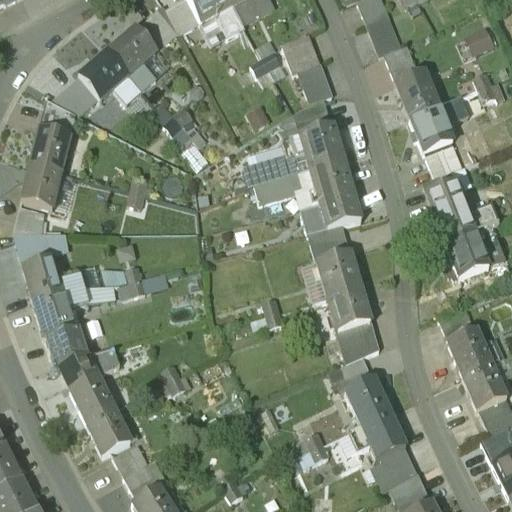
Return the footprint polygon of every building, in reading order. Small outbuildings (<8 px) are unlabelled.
[(0,0),(0,6),(3,13),(26,0),(0,0)] [(230,13),(223,0),(189,0),(183,4),(198,31),(213,23),(225,45),(242,35),(230,13)] [(223,0),(230,13),(254,0),(223,0)] [(379,57),(402,48),(384,0),(371,0),(359,5),(379,57)] [(461,45),(469,61),(489,51),(481,35),(461,45)] [(153,59),(132,36),(105,61),(126,84),(139,99),(154,86),(141,71),(153,59)] [(404,53),(381,63),(393,92),(416,82),(404,53)] [(271,59),(259,66),(266,78),(278,71),(271,59)] [(105,61),(77,85),(98,109),(126,84),(105,61)] [(259,66),(248,72),(255,84),(266,78),(259,66)] [(318,72),(296,80),(308,111),(321,106),(329,103),(318,72)] [(416,82),(393,92),(407,127),(435,114),(421,80),(416,82)] [(483,80),(471,86),(476,98),(488,92),(483,80)] [(77,85),(49,110),(77,123),(96,107),(77,85)] [(488,92),(476,98),(481,110),(494,105),(488,92)] [(435,114),(407,127),(421,161),(450,149),(443,133),(466,124),(458,105),(435,114)] [(321,106),(308,111),(291,121),(297,140),(328,130),(321,106)] [(73,122),(45,109),(39,132),(68,139),(73,122)] [(190,125),(181,115),(171,124),(180,134),(190,125)] [(171,124),(161,132),(170,143),(180,134),(171,124)] [(491,162),(478,131),(465,137),(477,168),(491,162)] [(331,134),(297,144),(279,150),(282,161),(284,167),(302,162),(307,178),(341,168),(331,134)] [(67,146),(37,139),(28,175),(58,182),(67,146)] [(184,157),(198,176),(211,166),(196,148),(184,157)] [(421,161),(432,186),(460,175),(450,149),(421,161)] [(240,173),(246,195),(252,194),(248,181),(261,177),(265,190),(297,181),(307,178),(302,162),(284,167),(282,161),(240,173)] [(341,168),(307,178),(318,216),(325,237),(339,233),(359,228),(341,168)] [(58,182),(28,175),(19,210),(49,218),(58,182)] [(261,177),(248,181),(252,194),(265,190),(261,177)] [(459,206),(448,180),(420,192),(430,218),(459,206)] [(265,190),(252,194),(255,207),(268,203),(269,207),(302,197),(297,181),(265,190)] [(145,190),(131,186),(128,199),(142,203),(145,190)] [(57,191),(49,218),(80,225),(87,200),(57,191)] [(142,203),(128,199),(125,212),(138,216),(142,203)] [(459,206),(430,218),(443,252),(472,241),(497,231),(489,211),(464,221),(459,206)] [(318,216),(299,221),(305,242),(325,237),(318,216)] [(41,222),(18,217),(11,244),(39,243),(41,222)] [(314,271),(348,261),(339,233),(325,237),(305,242),(314,271)] [(472,241),(443,252),(457,287),(486,275),(472,241)] [(11,244),(21,277),(51,269),(43,243),(39,243),(11,244)] [(63,243),(43,243),(51,269),(68,263),(63,243)] [(348,261),(314,271),(324,306),(358,296),(348,261)] [(51,269),(21,277),(31,313),(82,298),(85,297),(79,278),(55,285),(51,269)] [(136,275),(122,279),(126,291),(139,287),(136,275)] [(139,287),(126,291),(130,304),(143,300),(139,287)] [(126,291),(117,293),(121,307),(130,304),(126,291)] [(358,296),(324,306),(334,340),(368,330),(358,296)] [(82,298),(31,313),(42,348),(52,377),(55,375),(85,366),(76,338),(71,340),(65,319),(86,313),(82,298)] [(272,307),(259,311),(263,323),(276,319),(272,307)] [(276,319),(263,323),(267,336),(280,332),(276,319)] [(368,330),(334,340),(344,372),(376,358),(368,330)] [(473,338),(445,351),(460,385),(489,372),(473,338)] [(85,366),(55,375),(67,399),(95,385),(95,386),(117,375),(111,357),(85,366)] [(371,387),(361,365),(340,374),(350,397),(371,387)] [(489,372),(460,385),(475,419),(504,406),(489,372)] [(171,373),(159,379),(165,391),(177,385),(171,373)] [(95,385),(67,399),(84,432),(111,418),(95,386),(95,385)] [(177,385),(165,391),(171,403),(183,397),(177,385)] [(371,387),(343,400),(359,434),(387,421),(371,387)] [(511,424),(504,406),(475,419),(486,444),(511,432),(511,424)] [(111,418),(84,432),(100,465),(128,451),(111,418)] [(387,421),(359,434),(374,467),(403,454),(387,421)] [(511,446),(506,435),(478,449),(488,469),(511,457),(511,446)] [(315,440),(303,445),(308,458),(321,452),(315,440)] [(0,496),(19,487),(0,449),(0,496)] [(112,464),(123,484),(147,470),(135,450),(112,464)] [(321,452),(308,458),(314,470),(326,464),(321,452)] [(413,482),(400,456),(380,466),(381,468),(369,474),(381,500),(413,482)] [(511,463),(490,474),(507,507),(511,504),(511,463)] [(156,495),(143,474),(123,484),(136,507),(156,495)] [(226,479),(215,486),(222,498),(234,491),(226,479)] [(426,511),(429,511),(413,482),(386,498),(393,511),(426,511)] [(0,496),(0,511),(31,511),(19,487),(0,496)] [(234,491),(222,498),(229,509),(241,502),(234,491)] [(166,511),(156,495),(130,511),(166,511)]
